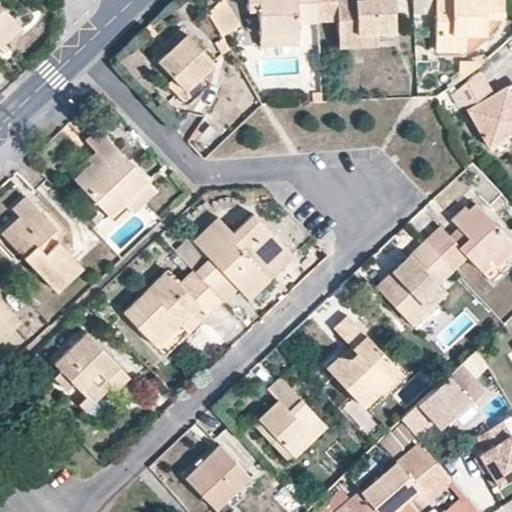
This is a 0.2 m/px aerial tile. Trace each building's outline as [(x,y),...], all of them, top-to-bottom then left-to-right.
[(315,0),(246,0),(248,12),(258,12),(259,37),(298,35),(297,22),(317,22),(315,0)] [(392,0),(315,0),(317,22),(337,21),(337,34),(377,32),(394,31),(392,0)] [(435,0),(435,50),(464,49),(465,34),(485,33),(485,17),(502,17),(502,0),(435,0)] [(240,24),(226,1),(207,12),(221,36),(240,24)] [(0,45),(20,26),(0,4),(0,45)] [(214,62),(179,26),(165,39),(171,45),(165,50),(156,59),(182,87),(176,94),(184,102),(189,102),(209,82),(202,74),(214,62)] [(377,32),(337,34),(338,46),(378,44),(377,32)] [(298,35),(259,37),(260,47),(299,45),(298,35)] [(229,49),(222,37),(213,42),(220,54),(229,49)] [(171,45),(165,39),(160,44),(165,50),(171,45)] [(477,59),(459,59),(458,79),(458,80),(481,63),(477,59)] [(488,86),(478,68),(450,90),(457,104),(488,86)] [(504,84),(465,106),(485,143),(508,131),(511,128),(511,93),(510,94),(504,84)] [(321,91),(311,91),(312,102),(321,101),(321,91)] [(148,180),(97,127),(84,139),(95,151),(87,158),(90,162),(73,178),(109,216),(123,204),(148,180)] [(205,134),(195,128),(188,138),(198,145),(205,134)] [(157,190),(148,180),(123,204),(132,213),(157,190)] [(32,202),(24,194),(11,207),(18,215),(32,202)] [(511,250),(511,240),(474,201),(466,208),(462,204),(449,217),(456,226),(448,234),(432,247),(444,260),(452,269),(467,256),(481,271),(491,262),(495,267),(505,258),(511,250)] [(55,226),(32,202),(18,215),(21,218),(6,232),(26,252),(22,255),(55,290),(81,265),(57,240),(50,232),(52,229),(55,226)] [(247,298),(267,278),(261,272),(286,248),(252,213),(232,232),(217,216),(192,240),(208,257),(194,271),(224,300),(237,288),(247,298)] [(312,237),(288,213),(274,227),(297,251),(312,237)] [(21,218),(18,215),(0,231),(0,232),(22,255),(26,252),(6,232),(21,218)] [(448,234),(438,224),(423,238),(432,247),(448,234)] [(175,231),(170,226),(164,232),(168,237),(175,231)] [(61,237),(52,229),(50,232),(57,240),(61,237)] [(444,260),(432,247),(423,238),(374,285),(412,325),(446,292),(438,283),(429,274),(444,260)] [(189,245),(184,241),(175,250),(179,254),(189,245)] [(292,255),(286,248),(261,272),(267,278),(292,255)] [(452,269),(444,260),(429,274),(438,283),(452,269)] [(208,313),(222,299),(194,271),(192,268),(178,282),(165,269),(122,311),(155,346),(179,324),(199,305),(208,313)] [(0,337),(19,320),(0,300),(0,337)] [(208,313),(199,305),(179,324),(188,332),(208,313)] [(399,369),(346,313),(332,327),(348,344),(354,350),(349,355),(338,354),(335,354),(323,365),(362,405),(399,369)] [(129,376),(85,330),(52,362),(60,370),(53,377),(67,391),(74,384),(78,388),(91,376),(97,370),(105,378),(111,385),(116,389),(129,376)] [(354,350),(348,344),(338,354),(349,355),(354,350)] [(484,390),(460,363),(399,418),(402,420),(415,436),(433,420),(439,415),(445,421),(447,423),(484,390)] [(105,378),(97,370),(91,376),(98,384),(105,378)] [(325,424),(278,375),(266,386),(258,380),(257,381),(265,387),(275,399),(256,416),(257,418),(292,454),(293,456),(325,424)] [(445,421),(439,415),(433,420),(439,426),(445,421)] [(292,454),(257,418),(251,424),(286,460),(292,454)] [(414,437),(402,420),(379,441),(391,455),(414,437)] [(497,486),(511,476),(511,437),(502,421),(476,436),(484,450),(478,454),(497,486)] [(454,481),(418,440),(334,511),(393,511),(401,505),(400,503),(418,488),(430,500),(454,481)] [(249,475),(218,443),(202,458),(183,476),(214,508),(235,488),(249,475)] [(202,458),(198,455),(179,471),(183,476),(202,458)] [(222,511),(241,495),(235,488),(214,508),(218,511),(222,511)] [(430,500),(418,488),(400,503),(401,505),(393,511),(415,511),(417,511),(418,511),(430,500)] [(479,511),(465,495),(443,511),(479,511)]
